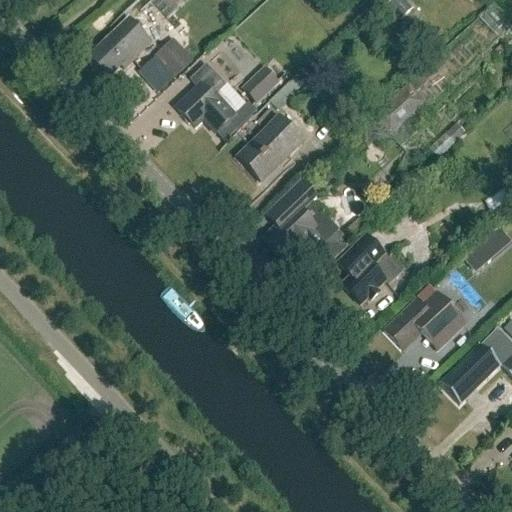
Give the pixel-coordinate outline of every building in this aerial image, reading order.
[(155,0),(150,4),(166,21),(172,16),(185,5),(184,4),(180,0),(155,0)] [(393,0),(386,7),(399,22),(410,13),(398,0),(393,0)] [(121,68),(124,72),(139,58),(136,55),(149,43),(133,26),(129,22),(116,33),(88,60),(107,80),(121,68)] [(179,48),(160,66),(174,81),(193,63),(179,48)] [(387,138),(424,105),(414,94),(444,67),(436,58),(406,85),(407,87),(370,120),(387,138)] [(234,117),(221,103),(218,106),(213,100),(226,89),(205,67),(189,81),(197,90),(176,110),(194,129),(203,121),(215,135),(234,117)] [(256,107),(278,86),(262,70),(240,91),(256,107)] [(277,113),(304,88),(295,78),(268,104),(277,113)] [(234,117),(215,135),(223,143),(252,115),(244,107),(234,117)] [(261,185),(301,147),(278,122),(237,160),(261,185)] [(446,136),(454,145),(465,136),(456,126),(446,136)] [(511,184),(484,203),(493,217),(511,204),(511,184)] [(277,228),(261,242),(280,262),(292,252),(304,265),(319,251),(318,250),(337,232),(312,206),(316,202),(301,186),(282,203),(267,217),(277,228)] [(498,232),(470,256),(482,270),(511,246),(498,232)] [(369,303),(378,295),(375,292),(384,284),(372,271),(383,260),(365,241),(337,267),(350,281),(341,289),(359,308),(366,300),(369,303)] [(428,287),(413,301),(415,303),(421,310),(436,296),(428,287)] [(465,326),(436,296),(421,310),(415,303),(383,333),(403,353),(421,336),(437,353),(465,326)] [(440,387),(439,388),(459,409),(460,408),(460,407),(498,370),(499,369),(511,357),(511,348),(496,332),(479,349),(478,350),(440,387)] [(511,357),(499,369),(511,382),(511,357)]
